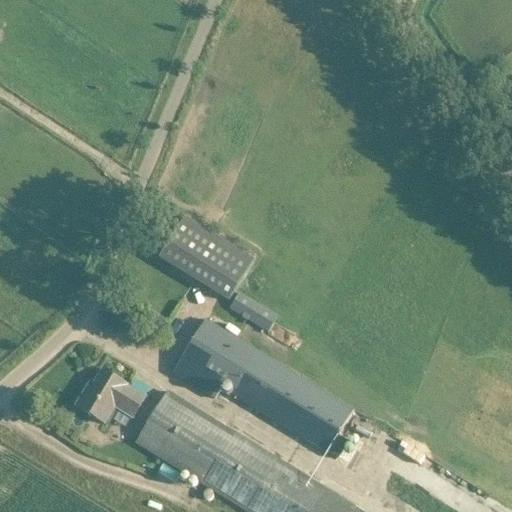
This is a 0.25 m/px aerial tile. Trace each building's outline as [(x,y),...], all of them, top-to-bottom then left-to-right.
[(159,259),(229,302),(254,261),(185,218),(159,259)] [(240,293),(230,309),(268,333),(278,317),(240,293)] [(149,312),(144,322),(157,328),(162,318),(149,312)] [(328,454),(354,412),(206,321),(173,374),(216,401),(225,385),(235,391),(232,396),(328,454)] [(89,394),(85,392),(76,407),(105,425),(115,409),(133,420),(146,398),(102,372),(89,394)] [(360,511),(167,393),(136,444),(153,455),(245,511),(360,511)]
